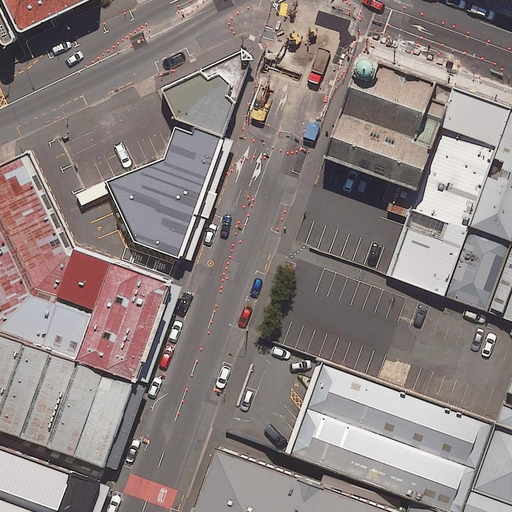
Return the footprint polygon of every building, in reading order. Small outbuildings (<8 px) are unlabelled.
[(13,0),(0,0),(0,30),(2,30),(10,45),(30,35),(13,0)] [(13,0),(30,35),(103,0),(13,0)] [(453,87),(368,56),(330,161),(415,191),(453,87)] [(239,102),(203,69),(166,87),(182,120),(227,136),(239,102)] [(475,221),(511,117),(511,106),(465,91),(400,271),(451,289),(472,231),(475,221)] [(511,117),(475,221),(511,234),(511,117)] [(140,239),(184,255),(227,136),(182,120),(168,159),(114,183),(140,239)] [(0,168),(0,300),(8,318),(34,284),(102,308),(121,255),(36,152),(0,168)] [(511,245),(472,231),(451,289),(495,305),(511,257),(511,245)] [(86,353),(143,373),(178,275),(121,255),(102,308),(86,353)] [(495,306),(511,312),(511,257),(495,305),(495,306)] [(18,328),(86,353),(102,308),(34,284),(18,328)] [(0,415),(112,459),(143,373),(86,353),(18,328),(10,325),(0,353),(0,415)] [(479,484),(501,420),(329,359),(297,449),(468,510),(479,484)] [(511,388),(501,420),(511,424),(511,388)] [(511,424),(501,420),(479,484),(511,495),(511,424)] [(0,511),(91,511),(105,473),(0,435),(0,511)] [(414,511),(415,511),(228,444),(203,511),(414,511)] [(511,511),(511,495),(479,484),(467,511),(511,511)]
